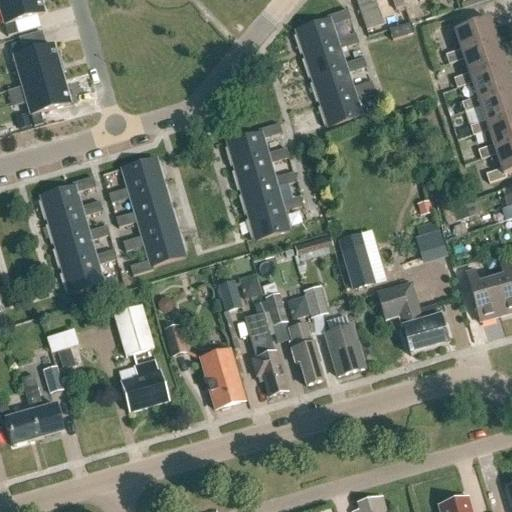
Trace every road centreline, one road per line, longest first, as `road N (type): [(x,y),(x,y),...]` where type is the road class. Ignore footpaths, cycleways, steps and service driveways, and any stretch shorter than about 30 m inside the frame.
road 1 (tertiary): [(111,479),(415,389),(471,383),(511,392)]
road 2 (residential): [(511,442),(275,511)]
road 3 (residential): [(117,132),(180,114),(200,99),(281,0)]
road 4 (residential): [(117,132),(79,0)]
road 5 (residential): [(0,167),(117,132)]
